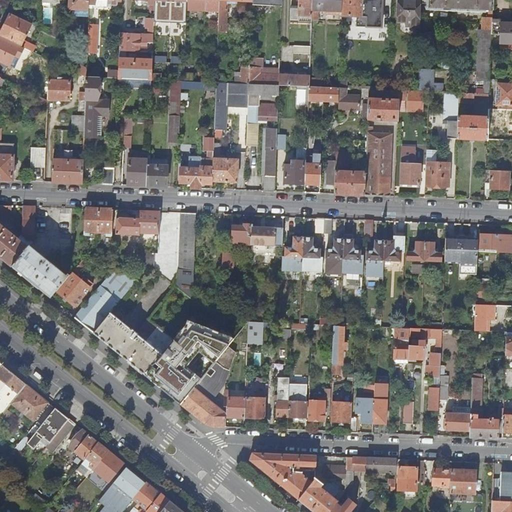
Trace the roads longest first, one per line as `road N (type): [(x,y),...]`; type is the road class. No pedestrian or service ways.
road 1 (residential): [(0,191),(511,215)]
road 2 (residential): [(511,451),(226,437),(195,452)]
road 3 (primary): [(195,452),(0,294)]
road 4 (primary): [(0,328),(178,472)]
